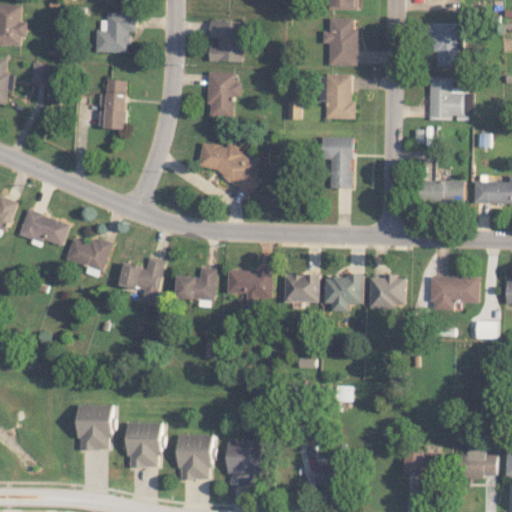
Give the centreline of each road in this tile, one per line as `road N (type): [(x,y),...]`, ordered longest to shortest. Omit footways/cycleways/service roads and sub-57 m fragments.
road 1 (residential): [(0,153),(189,227),(511,238)]
road 2 (residential): [(390,235),(395,0)]
road 3 (residential): [(132,210),(168,101),(173,0)]
road 4 (residential): [(0,496),(159,511)]
